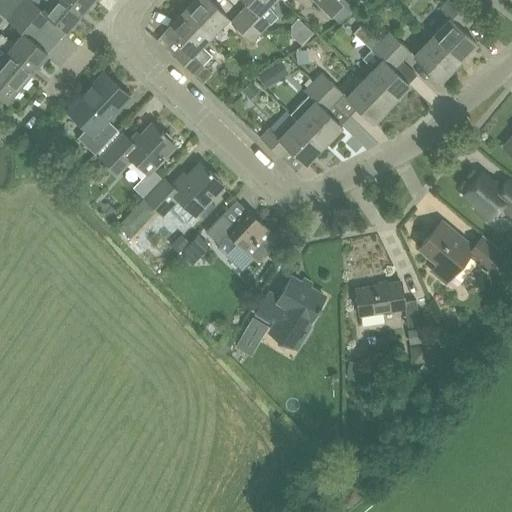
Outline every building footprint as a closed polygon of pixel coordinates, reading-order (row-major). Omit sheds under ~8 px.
[(30,0),(19,0),(14,6),(42,30),(52,18),(68,32),(83,14),(65,0),(53,0),(43,11),(30,0)] [(65,0),(83,14),(94,0),(65,0)] [(207,0),(193,0),(183,12),(209,37),(227,18),(207,0)] [(242,0),(250,7),(242,15),(261,33),(269,25),(277,16),(266,6),(272,0),(242,0)] [(317,0),(311,0),(331,18),(343,6),(336,0),(320,0),(319,2),(317,0)] [(450,19),(432,37),(458,62),(476,43),(459,26),(467,17),(448,0),(446,0),(439,8),(450,19)] [(1,34),(0,34),(0,44),(9,52),(32,71),(47,53),(32,41),(42,30),(14,6),(4,18),(24,35),(15,46),(1,34)] [(183,12),(165,31),(183,48),(175,57),(194,75),(203,66),(211,57),(200,46),(209,37),(183,12)] [(242,15),(233,25),(251,43),(261,33),(242,15)] [(298,17),(291,25),(307,39),(313,32),(298,17)] [(388,32),(379,41),(399,60),(408,51),(388,32)] [(371,49),(361,60),(372,70),(364,78),(391,104),(409,85),(391,68),(399,60),(379,41),(371,33),(363,42),(371,49)] [(432,37),(414,56),(440,81),(458,62),(432,37)] [(229,58),(243,78),(261,66),(248,46),(229,58)] [(0,92),(8,100),(13,94),(16,97),(30,80),(27,77),(32,71),(9,52),(0,62),(0,92)] [(265,71),(258,75),(265,86),(272,81),(265,71)] [(321,73),(312,82),(332,101),(341,92),(321,73)] [(105,74),(71,109),(71,110),(90,128),(79,139),(96,156),(97,156),(119,132),(108,121),(130,98),(105,74)] [(364,78),(346,97),(353,104),(372,123),(391,104),(364,78)] [(249,82),(241,91),(250,99),(258,90),(249,82)] [(305,110),(296,119),(323,145),(341,127),(336,122),(323,110),(332,101),(312,82),(303,91),(307,94),(298,104),(305,110)] [(268,129),(260,138),(279,156),(287,147),(304,162),(305,164),(323,145),(296,119),(278,138),(268,129)] [(119,132),(97,156),(101,160),(116,174),(130,158),(133,161),(146,173),(173,144),(154,126),(135,146),(124,136),(120,131),(119,132)] [(164,182),(146,201),(157,211),(162,215),(168,208),(170,211),(182,221),(186,221),(193,214),(196,212),(208,199),(222,184),(213,176),(214,175),(211,172),(209,173),(201,165),(177,191),(165,180),(164,182)] [(482,174),(463,197),(476,208),(475,210),(489,221),(500,208),(511,217),(511,183),(507,180),(500,189),(482,174)] [(80,177),(73,184),(79,190),(85,183),(80,177)] [(208,199),(196,212),(202,218),(214,206),(208,199)] [(224,216),(207,234),(219,245),(238,245),(256,262),(278,238),(250,213),(237,228),(224,216)] [(441,223),(421,247),(440,262),(432,271),(446,283),(468,256),(486,271),(493,261),(501,252),(482,237),(473,249),(441,223)] [(188,243),(178,253),(190,264),(204,250),(198,244),(192,239),(188,243)] [(501,252),(493,261),(499,266),(506,257),(501,252)] [(270,293),(257,315),(277,327),(273,333),(297,348),(303,339),(305,340),(308,334),(306,333),(319,312),(321,313),(323,310),(321,308),(326,299),(292,279),(280,299),(270,293)] [(401,283),(356,290),(360,316),(404,309),(407,326),(420,324),(416,301),(416,299),(404,301),(401,283)] [(410,344),(425,342),(422,327),(408,330),(410,344)] [(350,361),(347,379),(360,381),(363,364),(350,361)] [(334,428),(321,431),(326,450),(338,446),(334,428)]
